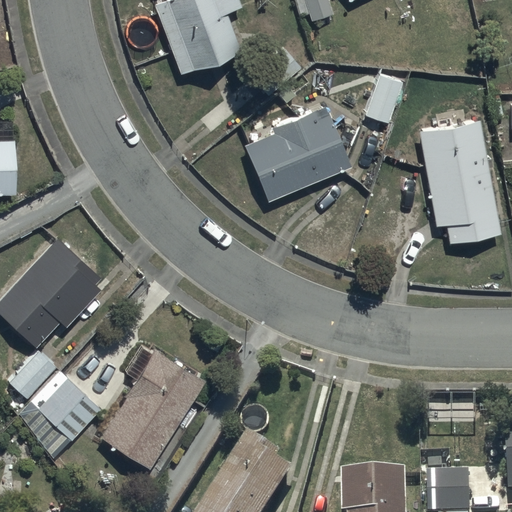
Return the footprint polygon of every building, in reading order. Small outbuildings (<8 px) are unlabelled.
[(236,0),(158,0),(151,3),(175,72),(239,50),(225,12),(239,7),(236,0)] [(324,0),(301,0),(308,20),(329,13),(324,0)] [(282,46),(248,74),(265,94),(299,65),(282,46)] [(373,71),(358,113),(386,123),(401,81),(373,71)] [(242,145),(263,198),(347,165),(326,111),(317,114),(315,109),(267,128),(269,135),(242,145)] [(437,124),(413,129),(430,224),(441,222),(444,243),(497,234),(477,119),(465,121),(463,109),(436,114),(437,124)] [(0,194),(12,194),(11,119),(0,118),(0,194)] [(54,235),(0,293),(0,317),(33,347),(56,322),(61,326),(98,285),(94,281),(99,276),(54,235)] [(97,433),(148,465),(202,378),(151,346),(148,351),(139,346),(122,373),(131,378),(97,433)] [(6,383),(25,400),(53,367),(34,350),(6,383)] [(105,414),(65,376),(33,411),(20,426),(52,456),(90,416),(97,423),(105,414)] [(505,478),(506,494),(511,494),(511,422),(487,424),(489,462),(502,462),(504,479),(505,478)] [(245,436),(197,511),(265,511),(290,472),(274,462),(278,457),(245,436)] [(404,511),(403,472),(338,475),(339,511),(404,511)] [(468,511),(469,473),(425,473),(425,511),(468,511)]
